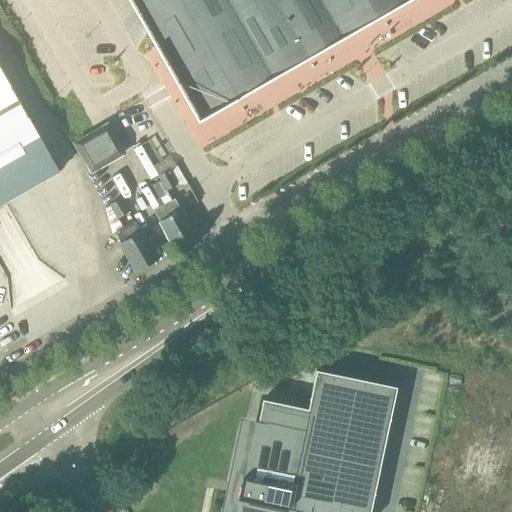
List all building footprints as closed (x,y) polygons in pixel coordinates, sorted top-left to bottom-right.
[(135,0),(202,117),(238,96),(272,77),(303,59),(329,44),(371,20),(404,1),(405,0),(135,0)] [(0,205),(6,202),(59,172),(0,67),(0,205)] [(107,125),(75,143),(92,172),(124,154),(107,125)] [(158,174),(141,143),(134,147),(151,178),(158,174)] [(170,170),(159,176),(166,190),(178,184),(170,170)] [(109,204),(112,209),(117,217),(128,211),(120,197),(109,204)] [(174,200),(155,210),(161,222),(160,222),(175,249),(178,247),(180,248),(187,244),(187,241),(196,237),(181,211),(180,211),(179,209),(174,200)] [(134,222),(116,233),(122,244),(121,245),(136,271),(139,269),(142,270),(148,266),(149,264),(157,259),(141,233),(140,233),(134,222)] [(241,500),(238,511),(288,511),(288,510),(295,511),(369,511),(396,388),(315,371),(307,410),(262,400),(257,422),(245,479),(241,478),(236,499),(241,500)]
